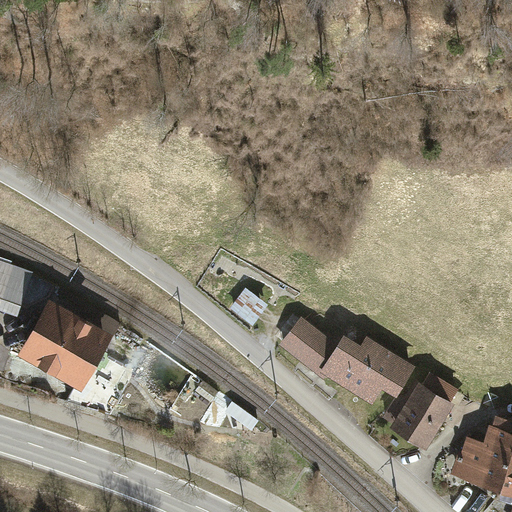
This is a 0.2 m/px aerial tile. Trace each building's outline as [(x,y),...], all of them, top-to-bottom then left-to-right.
[(34,272),(0,259),(0,310),(18,316),(34,272)] [(229,308),(252,325),(269,303),(247,286),(229,308)] [(113,333),(48,298),(17,355),(81,390),(113,333)] [(344,332),(338,343),(303,315),(280,344),(323,378),(326,374),(373,404),(383,388),(396,396),(416,365),(367,334),(362,343),(344,332)] [(393,428),(427,448),(455,403),(451,400),(459,388),(430,370),(423,382),(416,379),(405,398),(399,394),(395,401),(384,419),(395,425),(393,428)] [(451,473),(500,489),(511,454),(511,418),(497,414),(493,425),(490,424),(484,441),(468,435),(462,452),(459,451),(451,473)] [(511,454),(500,489),(511,493),(511,454)]
